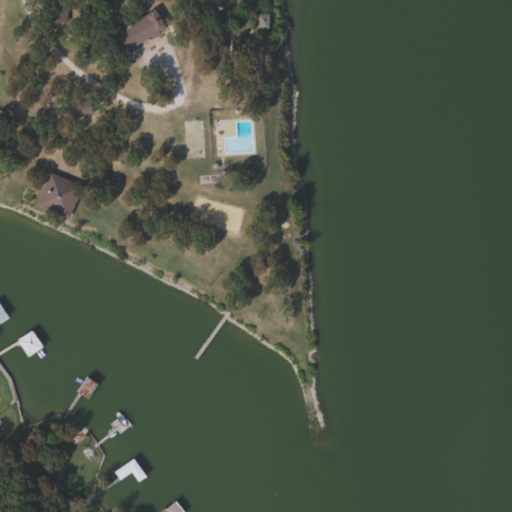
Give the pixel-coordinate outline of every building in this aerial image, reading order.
[(64,0),(64,23),(45,23),(45,0),(64,0)] [(122,53),(111,34),(153,9),(164,28),(122,53)] [(217,73),(205,70),(212,43),(223,46),(217,73)] [(60,113),(68,101),(74,105),(80,97),(92,105),(84,117),(77,112),(71,121),(60,113)] [(68,217),(34,207),(45,172),(79,182),(68,217)] [(136,481),(129,471),(118,479),(113,471),(130,458),(143,475),(136,481)] [(161,511),(172,501),(181,511),(179,511),(161,511)]
